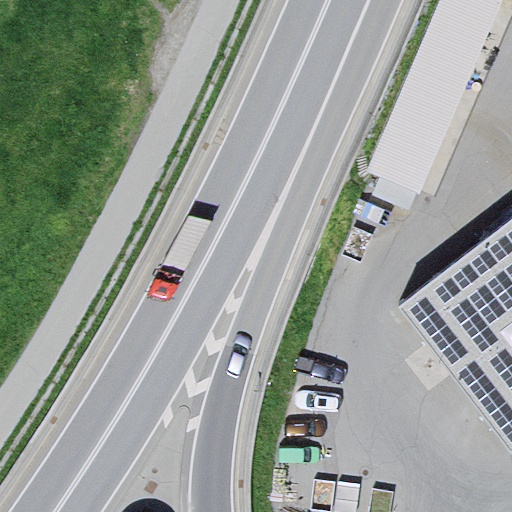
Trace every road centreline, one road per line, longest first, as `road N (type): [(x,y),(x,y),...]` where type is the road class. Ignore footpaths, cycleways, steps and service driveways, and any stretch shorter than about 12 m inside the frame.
road 1 (primary): [(57,511),(146,376),(298,97),(340,0)]
road 2 (primary): [(228,511),(230,421),(344,110),(360,0)]
road 3 (unclassified): [(227,0),(120,225),(0,435)]
